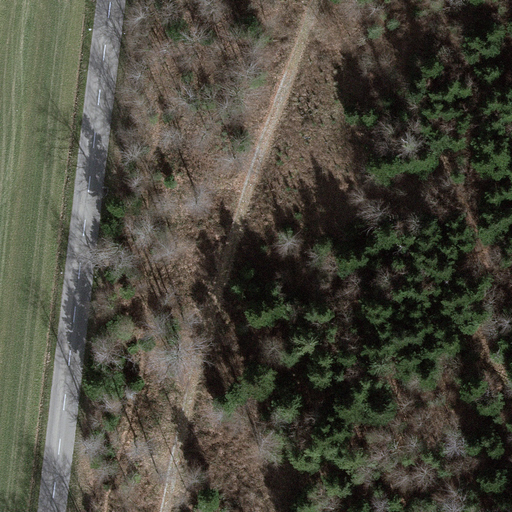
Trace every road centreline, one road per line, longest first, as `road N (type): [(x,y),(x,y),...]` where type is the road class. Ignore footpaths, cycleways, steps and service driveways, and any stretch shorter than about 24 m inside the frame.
road 1 (track): [(163,511),(211,315),(307,0)]
road 2 (secondary): [(118,0),(53,511)]
